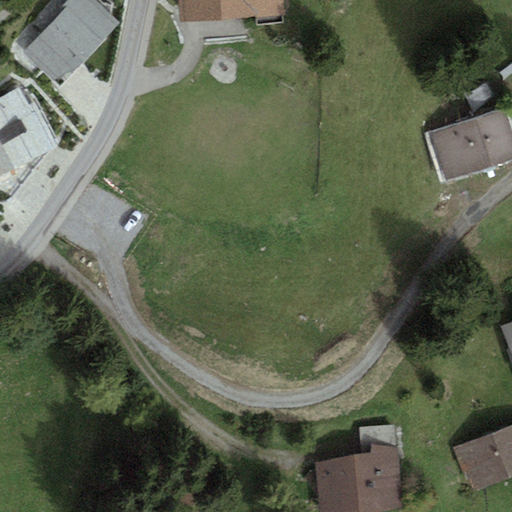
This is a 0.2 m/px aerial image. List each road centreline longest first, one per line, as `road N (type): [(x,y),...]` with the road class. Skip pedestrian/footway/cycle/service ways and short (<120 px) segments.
road 1 (track): [(109,312),(158,319),(235,310),(326,334),(376,327),(407,302),(444,248),(511,251)]
road 2 (track): [(289,459),(227,441),(177,404),(93,292),(28,245)]
road 3 (residential): [(143,0),(120,102),(106,129),(28,245),(0,271)]
